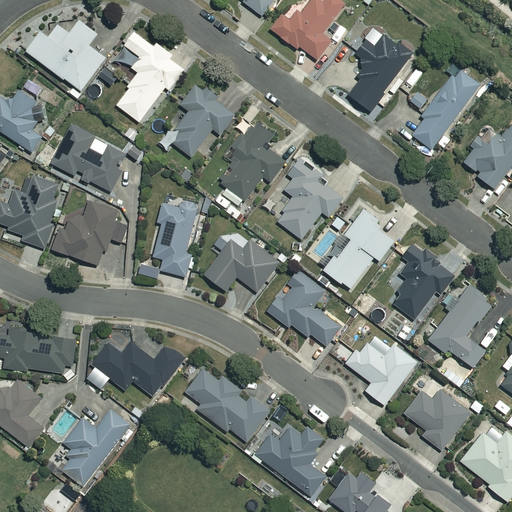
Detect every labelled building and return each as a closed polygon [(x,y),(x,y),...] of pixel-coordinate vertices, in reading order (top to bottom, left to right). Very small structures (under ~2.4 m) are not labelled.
[(276,0),(244,0),(244,2),(264,17),(276,0)] [(347,6),(339,0),(328,0),(325,4),(319,0),(315,0),(304,15),(300,12),(292,22),(285,16),(273,31),(299,50),(301,48),(320,61),(334,42),(326,35),(347,6)] [(101,36),(83,23),(74,36),(62,27),(53,40),(44,34),(29,54),(84,93),(108,59),(93,48),(101,36)] [(413,56),(376,31),(358,57),(363,60),(368,72),(352,96),(375,112),(413,56)] [(156,49),(137,34),(119,59),(140,75),(130,89),(132,90),(119,107),(141,124),(168,89),(171,92),(187,72),(172,60),(175,57),(159,45),(156,49)] [(119,77),(107,68),(100,77),(112,87),(119,77)] [(483,87),(460,70),(424,118),(427,120),(415,137),(435,151),(483,87)] [(46,89),(31,80),(26,89),(41,98),(46,89)] [(221,101),(200,84),(183,106),(192,113),(175,135),(172,133),(163,145),(170,151),(175,144),(193,159),(215,130),(223,136),(237,117),(219,104),(221,101)] [(12,106),(0,98),(0,130),(34,153),(43,139),(34,133),(39,125),(34,112),(39,103),(22,92),(12,106)] [(504,98),(496,93),(489,103),(497,108),(504,98)] [(277,135),(258,122),(248,137),(245,134),(229,157),(238,163),(223,185),(248,202),(265,177),(274,184),(288,163),(267,148),(277,135)] [(99,138),(74,125),(54,166),(77,177),(80,171),(87,175),(86,179),(113,193),(123,174),(119,172),(127,155),(102,143),(97,153),(92,151),(99,138)] [(511,170),(511,129),(504,140),(492,130),(484,141),(480,138),(473,148),(477,151),(467,164),(482,176),(480,178),(497,191),(511,170)] [(0,167),(8,157),(0,150),(0,167)] [(326,179),(303,161),(291,177),(296,181),(287,192),(296,198),(278,222),(305,242),(325,214),(331,218),(345,200),(323,183),(326,179)] [(67,190),(32,175),(24,193),(17,192),(11,206),(3,203),(0,210),(0,226),(27,238),(25,242),(47,251),(57,227),(52,225),(67,190)] [(201,206),(185,202),(183,210),(165,205),(160,224),(165,225),(156,258),(166,261),(163,272),(188,278),(197,242),(192,240),(201,206)] [(120,213),(92,203),(86,221),(73,217),(68,234),(62,232),(55,251),(101,267),(110,239),(124,244),(130,227),(117,223),(120,213)] [(385,224),(367,211),(347,236),(355,242),(340,261),(337,258),(326,272),(352,291),(377,259),(382,263),(397,243),(381,230),(385,224)] [(245,252),(225,237),(215,250),(223,256),(207,277),(229,293),(239,279),(260,294),(282,264),(252,242),(245,252)] [(406,259),(411,263),(403,275),(409,279),(399,293),(403,296),(396,306),(418,322),(441,290),(443,292),(456,275),(416,246),(406,259)] [(328,292),(301,272),(290,286),(295,290),(286,302),(281,299),(270,314),(291,329),(293,326),(310,338),(312,335),(330,348),(344,328),(317,308),(328,292)] [(487,296),(473,286),(462,302),(454,296),(446,307),(452,312),(431,342),(450,355),(452,352),(476,369),(488,352),(469,338),(483,317),(499,329),(511,310),(511,303),(503,297),(497,307),(485,298),(487,296)] [(415,332),(407,326),(400,336),(408,342),(415,332)] [(364,341),(350,331),(342,342),(357,352),(364,341)] [(51,337),(12,333),(12,338),(0,336),(0,359),(7,360),(6,368),(70,375),(74,341),(50,339),(51,337)] [(125,355),(111,344),(94,366),(102,372),(97,379),(106,386),(111,379),(128,392),(135,383),(155,397),(164,384),(167,386),(186,360),(168,346),(157,361),(133,344),(125,355)] [(387,357),(370,345),(363,354),(358,351),(348,365),(374,384),(368,392),(388,407),(420,363),(396,346),(387,357)] [(511,347),(509,351),(511,353),(511,371),(501,385),(511,393),(511,347)] [(222,383),(205,371),(188,394),(204,406),(200,411),(229,433),(232,430),(249,443),(273,412),(254,398),(249,404),(240,397),(245,390),(227,377),(222,383)] [(44,399),(21,381),(14,390),(6,390),(0,397),(0,424),(31,448),(46,429),(30,417),(44,399)] [(473,414),(443,391),(435,402),(424,393),(407,415),(429,432),(425,437),(445,452),(473,414)] [(133,426),(113,411),(97,433),(83,422),(66,445),(74,450),(69,457),(73,460),(65,472),(88,489),(133,426)] [(304,437),(293,429),(282,442),(273,436),(258,456),(313,498),(328,478),(312,465),(320,454),(317,452),(326,441),(310,429),(304,437)] [(511,500),(511,435),(509,432),(500,444),(485,434),(463,463),(492,485),(490,488),(510,503),(511,500)] [(350,480),(341,473),(335,480),(343,487),(332,501),(345,511),(356,511),(358,510),(359,511),(389,511),(394,507),(374,491),(378,485),(366,475),(361,482),(353,475),(350,480)]
